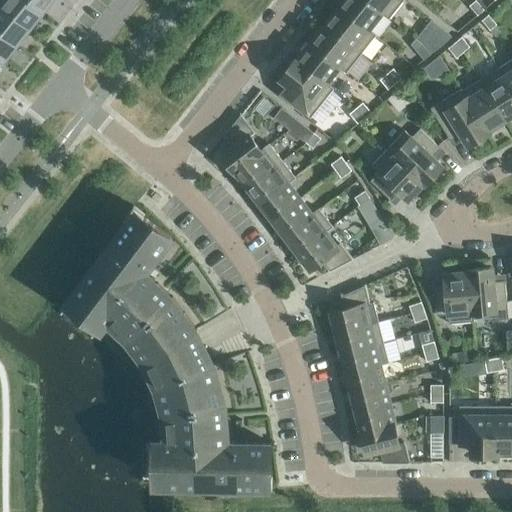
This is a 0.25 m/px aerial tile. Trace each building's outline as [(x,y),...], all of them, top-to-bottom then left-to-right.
[(43,12),(28,0),(0,0),(0,5),(30,29),(43,12)] [(28,0),(43,12),(51,2),(52,3),(54,0),(28,0)] [(375,36),(389,18),(367,0),(343,0),(341,3),(339,4),(340,5),(339,7),(375,36)] [(403,0),(367,0),(389,18),(403,0)] [(477,15),(484,9),(476,0),(475,0),(469,5),(477,15)] [(25,37),(28,33),(28,32),(30,29),(0,5),(0,33),(17,46),(24,36),(25,37)] [(324,24),(361,53),(375,36),(339,7),(327,21),(326,21),(325,22),(326,22),(324,24)] [(490,30),(496,24),(488,14),(482,20),(490,30)] [(417,37),(422,44),(431,54),(452,36),(431,20),(417,37)] [(347,71),(361,53),(324,24),(313,39),(312,38),(311,40),(312,40),(310,42),(347,71)] [(0,59),(3,63),(4,62),(2,61),(10,51),(11,53),(17,46),(0,33),(0,59)] [(463,52),(470,46),(462,37),(455,42),(463,52)] [(295,60),(333,89),(347,71),(310,42),(299,57),(298,56),(297,58),(298,58),(297,59),(295,60)] [(456,57),(463,52),(455,42),(448,48),(456,57)] [(424,59),(431,54),(422,44),(416,49),(424,59)] [(425,66),(434,78),(449,66),(440,55),(425,66)] [(511,58),(498,68),(511,89),(511,58)] [(310,117),(333,89),(295,60),(294,62),(293,61),(292,62),(293,63),(280,79),(288,85),(281,94),(310,117)] [(395,83),(401,78),(393,68),(386,74),(395,83)] [(506,119),(511,115),(511,89),(498,68),(480,79),(506,119)] [(388,89),(395,83),(386,74),(380,79),(388,89)] [(497,125),(506,119),(480,79),(463,90),(461,88),(461,89),(489,132),(498,127),(497,125)] [(467,144),(475,139),(476,141),(489,132),(461,89),(430,108),(451,140),(461,134),(467,144)] [(364,117),(371,112),(363,102),(356,108),(364,117)] [(357,123),(364,117),(356,108),(349,113),(357,123)] [(234,170),(269,143),(261,149),(250,135),(255,132),(241,114),(224,135),(232,145),(221,154),(234,170)] [(289,129),(297,119),(290,114),(282,124),(289,129)] [(306,142),(314,132),(307,127),(299,137),(306,142)] [(420,128),(411,137),(404,130),(388,148),(425,185),(436,173),(434,171),(441,165),(432,156),(440,148),(420,128)] [(313,148),(321,138),(314,132),(306,142),(313,148)] [(282,160),(269,143),(234,170),(235,172),(236,172),(248,187),(282,160)] [(416,194),(425,185),(388,148),(372,165),(379,172),(370,180),(391,200),(399,191),(408,199),(414,192),(416,194)] [(336,171),(346,163),(341,156),(331,164),(336,171)] [(260,204),(295,177),(282,160),(248,187),(260,204)] [(341,178),(351,170),(346,163),(336,171),(341,178)] [(296,178),(295,177),(260,204),(272,219),(299,199),(288,183),(296,178)] [(359,204),(370,197),(365,190),(354,197),(359,204)] [(364,212),(374,205),(370,197),(359,204),(364,212)] [(311,214),(299,199),(272,219),(284,235),(319,208),(311,214)] [(284,235),(298,252),(332,226),(319,208),(284,235)] [(60,312),(59,313),(61,315),(62,314),(91,336),(90,337),(92,338),(101,326),(119,343),(118,344),(120,346),(121,345),(135,364),(134,365),(136,367),(137,367),(147,388),(146,388),(147,391),(148,391),(154,413),(153,413),(153,416),(155,416),(157,440),(142,440),(142,443),(143,443),(142,479),(141,479),(141,482),(153,482),(269,485),(270,443),(240,442),(227,442),(227,441),(226,435),(226,427),(225,424),(226,424),(226,422),(225,422),(225,415),(224,404),(225,404),(224,402),(223,402),(219,385),(220,385),(219,383),(218,383),(214,366),(214,365),(214,364),(214,363),(213,364),(205,348),(206,347),(205,346),(204,346),(197,330),(197,329),(196,328),(185,314),(186,313),(184,312),(173,298),(174,298),(172,296),(164,289),(159,284),(158,282),(157,283),(155,280),(144,271),(145,270),(144,270),(170,236),(137,211),(63,307),(60,312)] [(333,226),(332,226),(298,252),(309,267),(308,267),(310,270),(313,268),(312,267),(315,264),(316,265),(317,264),(321,260),(330,271),(352,259),(340,243),(336,246),(325,232),(333,226)] [(469,269),(473,321),(474,321),(473,311),(507,308),(505,280),(493,281),(492,269),(483,270),(482,268),(469,269)] [(448,314),(449,323),(473,321),(469,269),(454,271),(454,273),(444,274),(445,285),(434,286),(436,315),(448,314)] [(332,314),(337,333),(379,323),(374,302),(370,303),(365,285),(341,295),(345,308),(339,310),(339,309),(330,311),(331,315),(332,314)] [(415,322),(427,318),(421,301),(409,305),(415,322)] [(384,343),(379,323),(337,333),(342,353),(384,343)] [(426,361),(438,358),(434,341),(422,344),(426,361)] [(384,343),(342,353),(346,372),(379,364),(375,346),(384,343)] [(495,371),(504,369),(502,357),(493,358),(495,371)] [(487,372),(495,371),(493,358),(485,360),(487,372)] [(351,390),(384,382),(379,364),(346,372),(351,390)] [(389,403),(384,382),(351,390),(356,412),(389,403)] [(443,402),(443,393),(443,385),(430,384),(430,402),(443,402)] [(394,424),(389,403),(356,412),(361,430),(360,430),(361,432),(394,424)] [(511,405),(495,406),(495,453),(497,453),(497,452),(511,452),(511,405)] [(495,406),(459,406),(459,443),(471,443),(471,453),(495,453),(495,406)] [(430,424),(443,424),(443,415),(431,415),(430,424)] [(366,453),(399,444),(394,424),(361,432),(366,453)]
